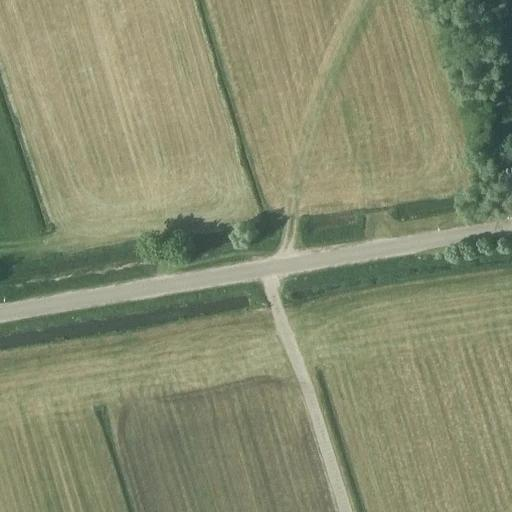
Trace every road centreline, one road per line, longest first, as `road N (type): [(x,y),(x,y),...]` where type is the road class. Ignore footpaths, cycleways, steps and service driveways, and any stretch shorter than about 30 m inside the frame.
road 1 (unclassified): [(511,227),(0,313)]
road 2 (track): [(265,268),(341,511)]
